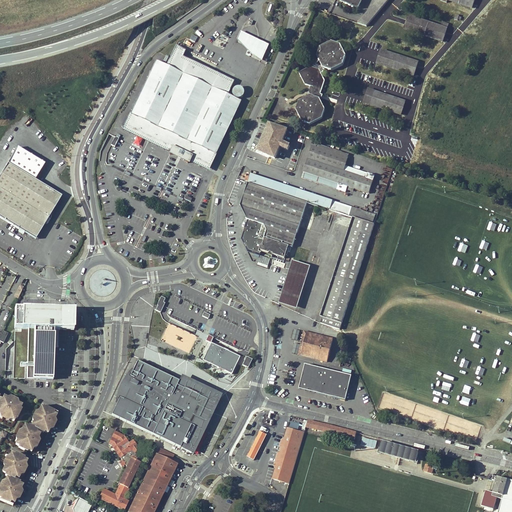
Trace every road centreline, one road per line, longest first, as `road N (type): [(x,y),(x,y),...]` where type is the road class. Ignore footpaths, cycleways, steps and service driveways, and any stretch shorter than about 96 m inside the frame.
road 1 (secondary): [(116,264),(102,244),(89,179),(95,141),(148,51),(214,0)]
road 2 (secondary): [(153,0),(86,148),(87,265)]
road 3 (unclassified): [(511,464),(252,397)]
road 4 (secondary): [(52,511),(109,383),(119,299)]
road 5 (unclassified): [(216,209),(301,2)]
road 6 (secondary): [(91,304),(101,372),(39,511)]
road 7 (primary): [(0,60),(78,41),(174,0)]
road 8 (primary): [(134,0),(0,43)]
